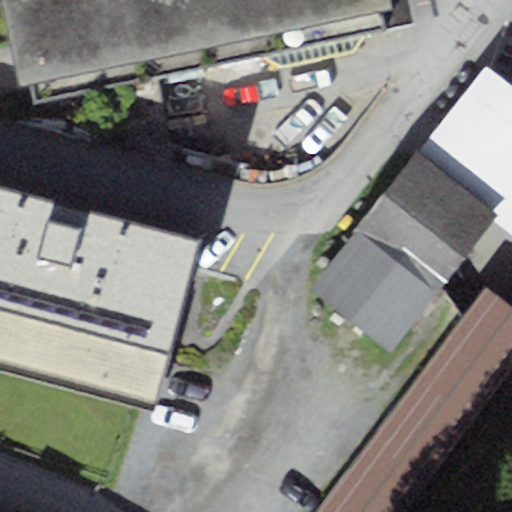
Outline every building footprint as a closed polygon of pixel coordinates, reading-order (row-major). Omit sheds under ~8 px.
[(2,0),(20,84),(33,81),(38,103),(200,69),(185,0),(2,0)] [(389,29),(384,5),(390,4),(389,0),(185,0),(200,69),(389,29)] [(511,85),(484,64),(411,156),(497,222),(511,234),(511,85)] [(395,353),(497,222),(411,156),(310,286),(395,353)] [(195,236),(0,184),(0,370),(149,410),(195,236)] [(379,511),(394,489),(355,463),(323,511),(379,511)]
